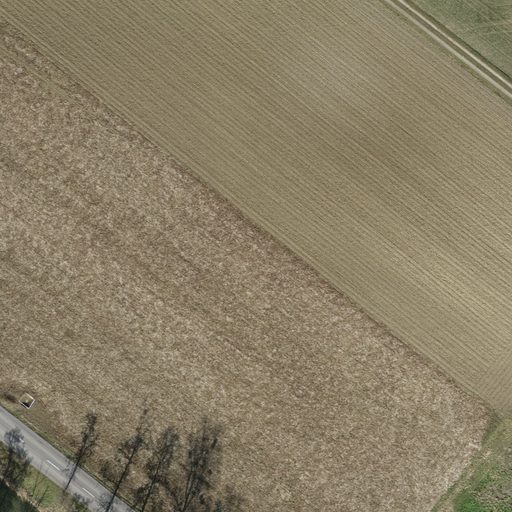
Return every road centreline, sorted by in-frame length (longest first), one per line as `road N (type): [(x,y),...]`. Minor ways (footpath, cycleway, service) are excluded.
road 1 (tertiary): [(120,511),(0,417)]
road 2 (track): [(511,85),(402,0)]
